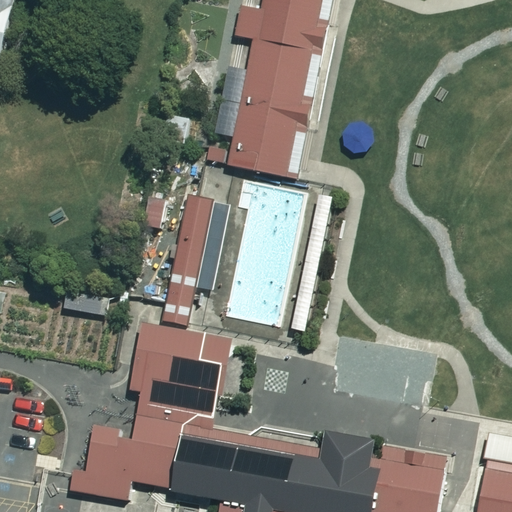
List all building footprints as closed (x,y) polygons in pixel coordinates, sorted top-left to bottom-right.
[(0,0),(0,59),(15,63),(26,0),(0,0)] [(338,0),(269,0),(267,13),(245,9),(239,40),(259,44),(234,170),(303,183),(338,0)] [(195,123),(170,118),(165,141),(191,146),(195,123)] [(214,150),(211,163),(227,166),(230,154),(214,150)] [(218,204),(193,199),(168,326),(193,331),(218,204)] [(171,204),(154,201),(149,230),(166,233),(171,204)] [(73,290),(69,314),(111,320),(114,296),(73,290)] [(239,345),(149,328),(137,396),(147,398),(139,445),(125,442),(126,434),(100,429),(97,445),(92,476),(79,475),(76,495),(134,505),(137,487),(151,489),(158,490),(181,494),(180,499),(213,505),(226,507),(225,511),(444,511),(448,492),(453,461),(389,450),(386,464),(381,463),(383,445),(332,438),(330,453),(219,434),(225,401),(229,401),(239,345)] [(511,511),(511,468),(494,465),(487,501),(485,511),(511,511)]
